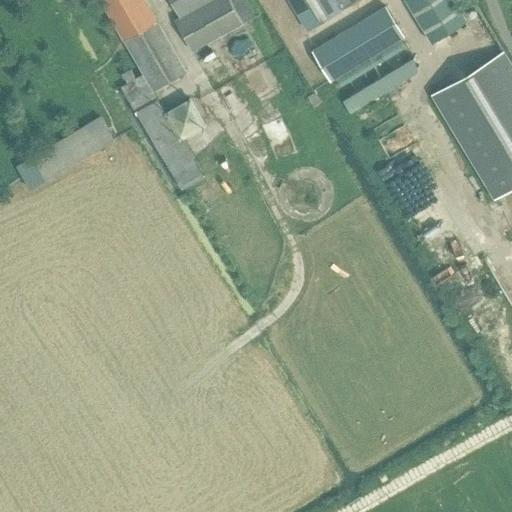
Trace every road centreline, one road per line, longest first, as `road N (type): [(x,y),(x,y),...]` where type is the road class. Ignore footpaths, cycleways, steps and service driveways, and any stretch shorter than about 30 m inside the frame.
road 1 (track): [(207,91),(291,242),(296,278),(282,308),(199,374)]
road 2 (track): [(350,511),(511,421)]
